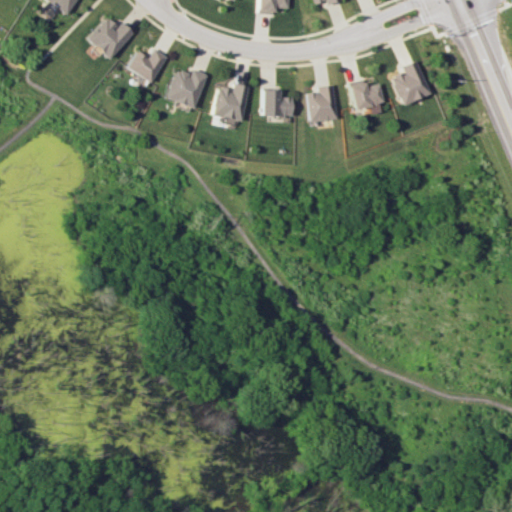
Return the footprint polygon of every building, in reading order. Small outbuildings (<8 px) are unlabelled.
[(71,0),(42,0),(62,13),(71,0)] [(253,0),(254,11),(270,12),(270,7),(284,7),(283,0),(253,0)] [(82,38),(104,58),(128,32),(116,21),(112,26),(102,16),(82,38)] [(132,50),(122,67),(146,81),(162,56),(149,48),(143,57),(132,50)] [(397,66),(399,71),(386,77),(397,105),(426,93),(412,59),(397,66)] [(160,96),(189,107),(202,73),(189,68),(187,74),(171,68),(160,96)] [(361,86),(359,78),(343,83),(350,109),(378,101),(373,82),(361,86)] [(213,86),(206,113),(235,121),(244,85),(228,81),(226,89),(213,86)] [(332,117),(328,84),(312,86),(313,91),(301,92),(305,121),(332,117)] [(287,96),(273,96),(273,89),(256,88),(256,115),(286,116),(287,96)]
